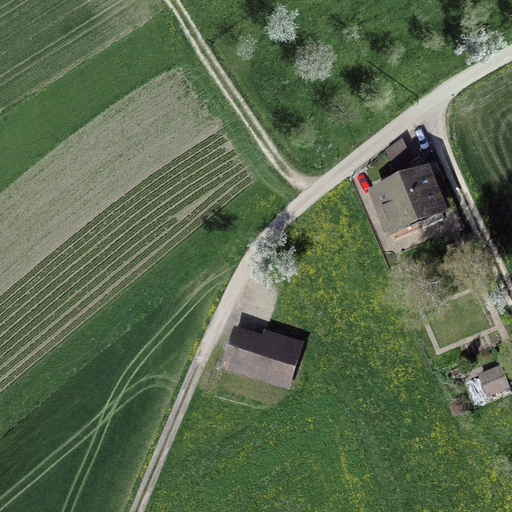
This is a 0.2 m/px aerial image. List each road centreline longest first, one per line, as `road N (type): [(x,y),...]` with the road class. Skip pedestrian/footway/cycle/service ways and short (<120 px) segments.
road 1 (residential): [(511,62),(429,108),(293,212),(240,280)]
road 2 (track): [(240,280),(139,511)]
road 3 (track): [(511,306),(429,108)]
